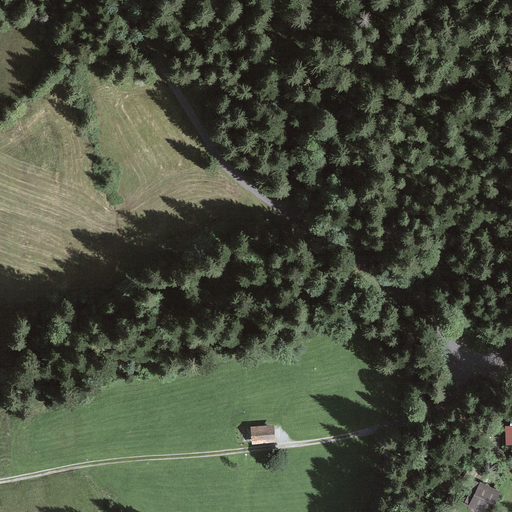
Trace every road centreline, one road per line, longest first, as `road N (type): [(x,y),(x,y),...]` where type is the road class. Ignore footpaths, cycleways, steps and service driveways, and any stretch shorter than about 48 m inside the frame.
road 1 (track): [(0,480),(360,434),(473,360),(500,402),(509,479)]
road 2 (unclassified): [(511,346),(494,360),(473,360),(415,300),(241,180),(120,0)]
